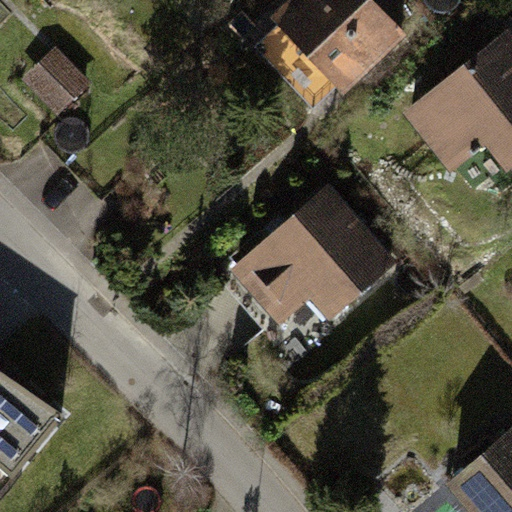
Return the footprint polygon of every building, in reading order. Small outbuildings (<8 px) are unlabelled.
[(300,0),(279,21),(346,91),(406,35),(384,12),(393,4),(388,0),(300,0)] [(511,152),(511,40),(510,38),(417,112),(459,164),(474,153),(476,156),(485,149),(482,146),(497,134),(511,152)] [(46,94),(63,110),(88,85),(71,69),(46,94)] [(49,135),(75,161),(123,118),(96,89),(49,135)] [(75,161),(112,196),(155,149),(123,118),(75,161)] [(394,264),(329,190),(241,268),(285,319),(321,288),(341,311),(394,264)] [(0,346),(0,462),(15,475),(66,415),(0,346)] [(511,511),(511,433),(458,481),(484,511),(511,511)]
